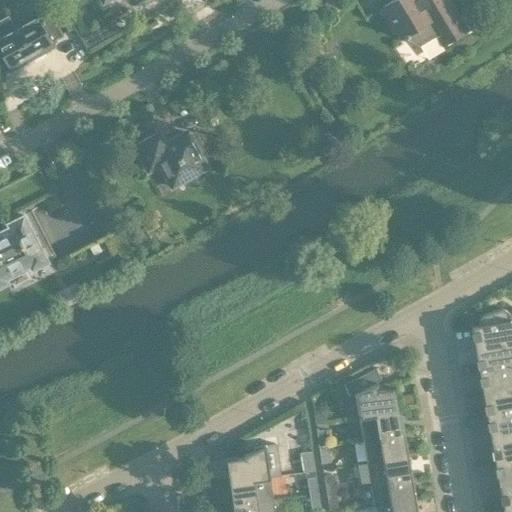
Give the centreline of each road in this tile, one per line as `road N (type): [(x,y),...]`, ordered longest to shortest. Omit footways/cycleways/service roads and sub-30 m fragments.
road 1 (residential): [(0,160),(277,0)]
road 2 (residential): [(161,455),(425,313)]
road 3 (residential): [(465,511),(425,313)]
